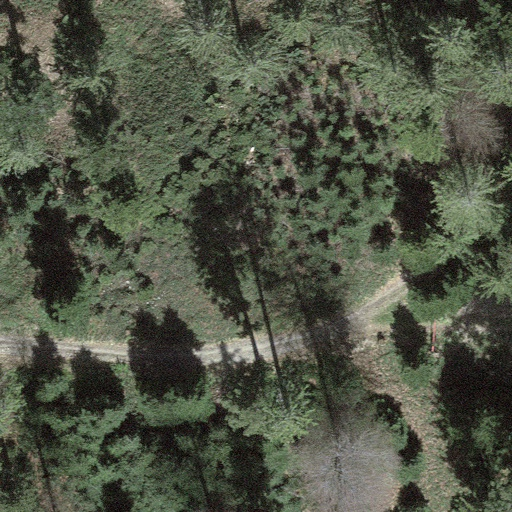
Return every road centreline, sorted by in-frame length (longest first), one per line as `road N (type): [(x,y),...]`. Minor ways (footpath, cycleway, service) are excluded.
road 1 (track): [(353,327),(204,347),(0,343)]
road 2 (track): [(511,202),(353,327)]
road 3 (track): [(353,327),(511,321)]
